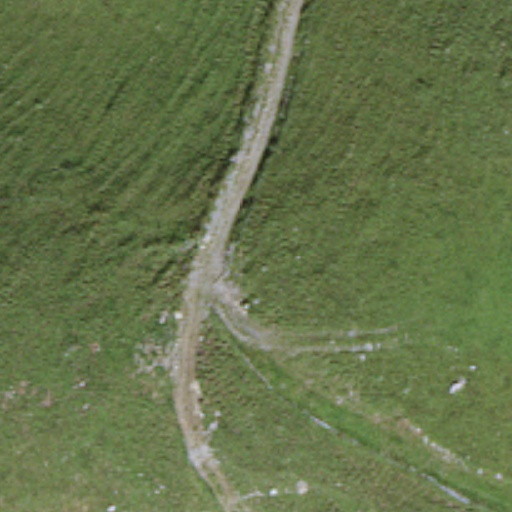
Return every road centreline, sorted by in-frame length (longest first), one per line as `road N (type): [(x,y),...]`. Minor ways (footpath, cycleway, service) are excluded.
road 1 (track): [(232,511),(206,471),(188,406),(187,344),(204,273),(258,132),(292,0)]
road 2 (track): [(204,273),(226,315),(301,392),(511,503)]
road 3 (track): [(251,343),(381,343)]
